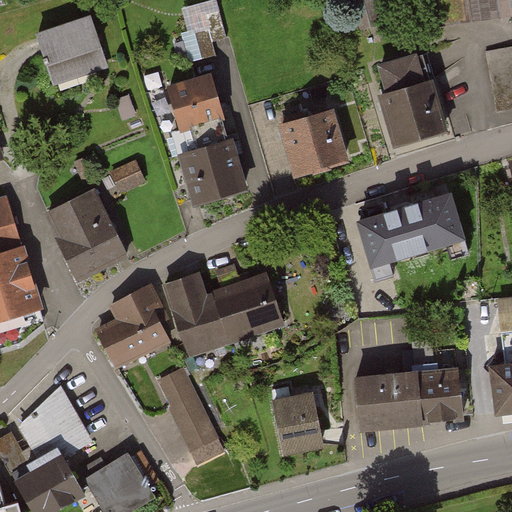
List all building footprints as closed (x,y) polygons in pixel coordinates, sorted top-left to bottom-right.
[(187,3),(192,58),(229,55),(224,0),(187,3)] [(349,0),(357,31),(379,25),(372,0),(349,0)] [(511,0),(434,0),(438,26),(511,15),(511,0)] [(99,51),(90,16),(31,35),(43,68),(99,51)] [(511,50),(485,56),(495,107),(511,103),(511,50)] [(99,51),(43,68),(49,89),(105,72),(99,51)] [(383,94),(420,82),(412,56),(375,68),(383,94)] [(141,75),(146,93),(161,88),(157,71),(141,75)] [(224,120),(213,78),(168,90),(178,131),(224,120)] [(377,96),(395,148),(438,134),(420,82),(383,94),(377,96)] [(128,96),(114,101),(122,120),(135,115),(128,96)] [(277,125),(294,180),(341,167),(325,111),(277,125)] [(174,158),(188,207),(238,193),(224,144),(174,158)] [(110,170),(117,195),(146,186),(138,161),(110,170)] [(348,223),(367,282),(394,273),(389,258),(439,242),(444,259),(468,251),(449,191),(348,223)] [(43,217),(77,286),(127,262),(92,193),(43,217)] [(0,249),(18,245),(6,200),(0,201),(0,249)] [(0,249),(0,317),(36,306),(18,245),(0,249)] [(194,272),(159,284),(183,354),(281,321),(264,273),(201,294),(194,272)] [(103,308),(110,324),(97,330),(115,368),(162,346),(149,320),(156,316),(143,289),(103,308)] [(511,367),(485,371),(490,418),(511,415),(511,367)] [(180,368),(156,380),(191,451),(215,439),(180,368)] [(465,372),(355,383),(361,434),(471,422),(465,372)] [(21,430),(42,465),(58,455),(64,465),(95,447),(63,393),(21,430)] [(314,394),(270,403),(280,458),(324,449),(314,394)] [(14,439),(0,446),(0,457),(15,481),(31,471),(14,439)] [(215,439),(191,451),(201,470),(225,457),(215,439)] [(128,454),(86,477),(105,511),(138,511),(156,502),(128,454)] [(15,481),(8,485),(24,511),(69,511),(86,502),(64,465),(58,455),(42,465),(31,471),(15,481)] [(0,511),(19,511),(18,508),(8,511),(0,480),(0,511)]
